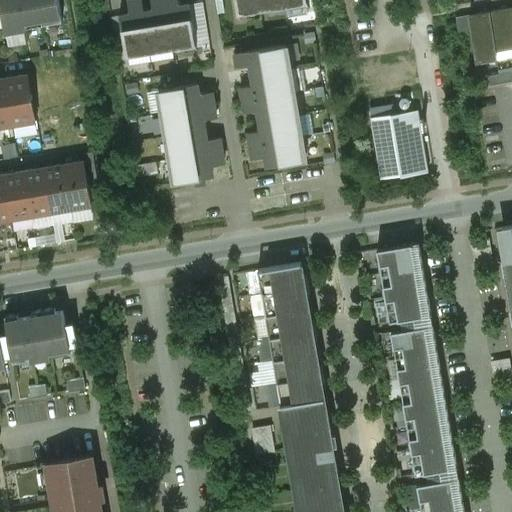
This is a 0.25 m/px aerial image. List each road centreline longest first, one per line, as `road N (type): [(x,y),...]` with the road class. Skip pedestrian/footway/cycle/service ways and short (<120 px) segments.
road 1 (residential): [(504,511),(451,210)]
road 2 (residential): [(0,287),(250,244)]
road 3 (residential): [(211,0),(250,244)]
road 4 (residential): [(250,244),(451,210)]
